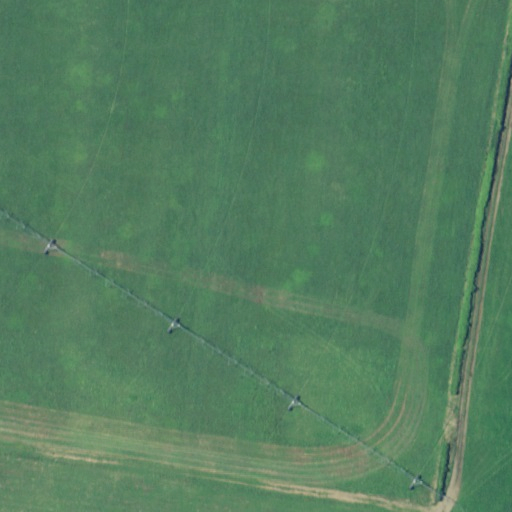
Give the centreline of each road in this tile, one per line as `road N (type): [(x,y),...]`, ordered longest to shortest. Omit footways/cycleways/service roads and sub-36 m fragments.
road 1 (track): [(399,511),(0,449)]
road 2 (track): [(511,216),(474,484),(456,511)]
